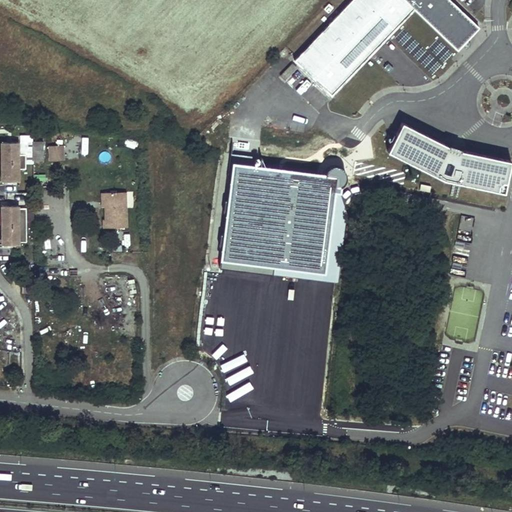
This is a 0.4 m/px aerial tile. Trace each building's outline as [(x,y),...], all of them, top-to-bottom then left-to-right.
[(348,0),(293,57),(330,93),(413,7),(456,48),(478,26),(451,0),(348,0)] [(269,119),(269,126),(284,127),(285,120),(269,119)] [(400,121),(386,150),(442,178),(496,190),(498,183),(501,181),(505,182),(510,159),(459,148),(459,147),(447,143),(447,144),(400,121)] [(18,141),(1,141),(1,180),(18,179),(18,167),(25,167),(24,152),(18,152),(18,141)] [(33,143),(33,159),(43,159),(44,142),(33,143)] [(63,146),(50,146),(50,159),(63,159),(63,146)] [(308,150),(304,161),(313,164),(317,153),(308,150)] [(126,192),(103,192),(104,207),(104,219),(103,219),(103,228),(127,227),(126,192)] [(18,204),(1,205),(2,244),(20,243),(19,240),(26,240),(26,207),(18,207),(18,204)]
